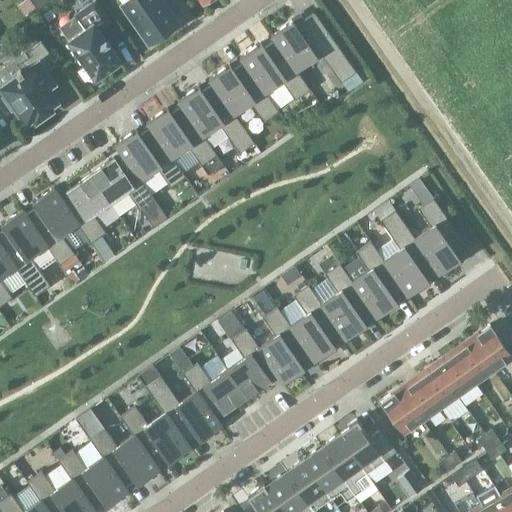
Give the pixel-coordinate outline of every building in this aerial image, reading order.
[(25,0),(17,6),(24,16),(36,8),(29,0),(25,0)] [(93,0),(73,14),(83,28),(66,39),(85,65),(81,68),(88,78),(92,76),(94,79),(120,60),(98,28),(109,20),(95,0),(93,0)] [(125,0),(121,3),(148,41),(157,35),(158,36),(161,39),(170,32),(170,28),(168,27),(177,21),(162,0),(125,0)] [(275,39),(296,70),(321,53),(340,81),(355,71),(314,12),(295,25),(292,20),(270,35),(274,40),(275,39)] [(275,39),(274,40),(259,50),(256,45),(239,57),(242,62),(244,61),(265,92),(281,81),(294,99),(309,88),(296,70),(275,39)] [(56,63),(40,40),(23,51),(26,56),(16,63),(19,67),(15,70),(18,73),(0,85),(0,86),(5,94),(2,97),(11,109),(14,107),(25,122),(32,117),(35,120),(51,109),(48,106),(56,100),(47,87),(53,82),(45,70),(56,63)] [(244,61),(242,62),(228,72),(225,67),(208,79),(211,83),(212,83),(234,114),(250,103),(263,121),(278,110),(265,92),(244,61)] [(212,83),(211,83),(197,93),(194,88),(177,100),(180,105),(181,105),(203,136),(219,124),(239,152),(254,142),(234,114),(212,83)] [(181,105),(180,105),(166,115),(163,110),(145,122),(149,127),(150,126),(172,157),(188,146),(207,173),(222,163),(203,136),(181,105)] [(150,126),(149,127),(135,137),(131,132),(114,144),(124,157),(125,156),(141,179),(157,168),(169,186),(185,175),(172,157),(150,126)] [(125,156),(124,157),(112,165),(109,160),(89,173),(109,201),(126,190),(138,208),(139,207),(152,198),(153,197),(141,179),(125,156)] [(74,192),(62,200),(61,201),(77,223),(90,242),(105,231),(92,213),(109,201),(89,173),(71,187),(74,192)] [(40,203),(25,213),(24,214),(46,245),(67,275),(82,264),(61,235),(77,223),(61,201),(62,200),(53,187),(37,198),(40,203)] [(435,268),(434,268),(438,273),(455,262),(451,257),(467,246),(427,188),(416,195),(422,204),(417,207),(430,226),(414,237),(435,268)] [(139,207),(143,214),(152,227),(165,218),(156,204),(152,198),(139,207)] [(9,225),(0,230),(0,245),(15,267),(34,295),(49,284),(30,256),(46,245),(24,214),(25,213),(22,208),(5,220),(9,225)] [(403,290),(407,295),(423,284),(420,278),(434,268),(435,268),(414,237),(394,209),(379,219),(399,247),(383,258),(404,289),(403,290)] [(368,269),(351,280),(373,311),(372,312),(375,317),(392,305),(389,300),(403,290),(404,289),(383,258),(370,240),(355,251),(368,269)] [(0,304),(11,296),(0,279),(0,277),(15,267),(0,245),(0,304)] [(97,252),(104,261),(114,254),(114,253),(108,245),(97,252)] [(337,291),(320,302),(342,333),(341,334),(344,339),(361,327),(357,322),(372,312),(373,311),(351,280),(332,252),(317,263),(337,291)] [(280,274),(287,284),(300,275),(293,265),(280,274)] [(305,312),(289,323),(311,355),(310,355),(313,360),(330,349),(326,344),(341,334),(342,333),(320,302),(308,284),(293,294),(305,312)] [(274,334),(258,345),(274,368),(273,369),(282,382),(299,371),(295,366),(310,355),(311,355),(289,323),(277,305),(261,316),(274,334)] [(217,318),(227,332),(242,322),(232,307),(231,308),(217,318)] [(471,337),(492,368),(510,356),(488,325),(471,337)] [(243,356),(226,367),(246,395),(265,382),(261,377),(273,369),(274,368),(258,345),(245,327),(230,338),(243,356)] [(471,337),(453,350),(474,381),(492,368),(471,337)] [(453,350),(435,362),(457,393),(474,381),(453,350)] [(175,362),(195,390),(195,389),(211,412),(212,412),(224,403),(227,408),(246,395),(226,367),(210,379),(197,361),(192,365),(185,355),(175,362)] [(435,362),(417,375),(439,406),(457,393),(435,362)] [(152,363),(137,374),(163,411),(185,443),(186,442),(201,431),(205,436),(221,425),(212,412),(211,412),(195,390),(178,401),(152,363)] [(439,406),(417,375),(399,388),(421,419),(439,406)] [(421,419),(399,388),(381,400),(403,431),(421,419)] [(135,404),(119,415),(132,433),(154,464),(155,463),(170,453),(174,458),(190,447),(186,442),(185,443),(163,411),(147,423),(135,404)] [(90,407),(75,417),(101,455),(123,486),(124,485),(139,475),(142,480),(159,468),(155,463),(154,464),(132,433),(116,444),(90,407)] [(341,431),(338,433),(365,472),(396,451),(380,429),(368,437),(366,434),(367,433),(356,418),(339,429),(341,431)] [(491,427),(484,432),(491,443),(498,438),(496,436),(491,427)] [(484,432),(476,437),(482,445),(484,448),(491,443),(484,432)] [(320,445),(354,494),(361,489),(355,479),(365,472),(338,433),(320,445)] [(498,438),(491,443),(498,453),(505,448),(500,440),(498,438)] [(491,443),(484,448),(491,458),(498,453),(491,443)] [(302,458),(330,497),(339,491),(346,500),(354,494),(320,445),(302,458)] [(52,451),(57,459),(65,453),(60,446),(52,451)] [(65,453),(57,459),(70,477),(92,508),(93,507),(108,496),(111,501),(127,490),(124,485),(123,486),(101,455),(85,466),(72,448),(65,453)] [(453,449),(446,454),(454,465),(461,460),(453,449)] [(446,454),(439,459),(447,470),(454,465),(446,454)] [(475,457),(457,470),(464,480),(482,468),(475,457)] [(302,458),(285,470),(313,511),(314,511),(313,509),(330,497),(302,458)] [(20,471),(27,480),(37,472),(31,464),(20,471)] [(396,476),(410,495),(422,487),(408,467),(396,476)] [(41,470),(27,480),(39,498),(49,511),(96,511),(93,507),(92,508),(70,477),(54,488),(41,470)] [(267,483),(287,511),(313,511),(285,470),(267,483)] [(457,470),(450,475),(457,485),(464,480),(457,470)] [(287,511),(267,483),(264,485),(263,483),(247,495),(257,510),(258,509),(260,511),(287,511)] [(475,495),(481,505),(484,511),(509,511),(500,494),(494,484),(475,495)] [(511,511),(511,487),(500,494),(509,511),(511,511)] [(7,493),(0,498),(0,509),(2,511),(49,511),(39,498),(23,510),(10,492),(7,493)] [(369,506),(373,511),(385,511),(389,509),(381,498),(369,506)]
